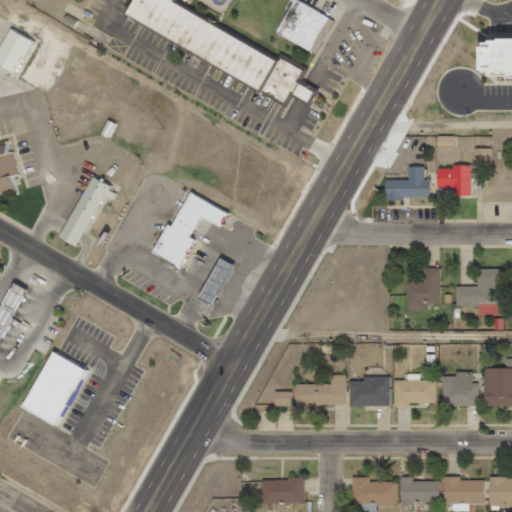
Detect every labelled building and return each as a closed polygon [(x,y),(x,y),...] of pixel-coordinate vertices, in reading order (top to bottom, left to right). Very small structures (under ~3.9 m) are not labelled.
[(144,0),(135,17),(293,109),(314,73),(290,59),(286,66),(180,4),(182,0),(144,0)] [(303,2),(284,36),(319,55),(338,21),(303,2)] [(20,31),(1,65),(21,77),(41,44),(20,31)] [(511,44),(496,44),(496,46),(490,46),(490,51),(487,51),(488,75),(499,75),(499,80),(511,80),(511,44)] [(0,152),(0,189),(4,202),(25,196),(20,182),(29,179),(21,156),(18,157),(15,148),(0,152)] [(487,162),(487,149),(472,149),(472,162),(487,162)] [(478,169),(445,169),(445,191),(464,191),(464,199),(478,198),(478,169)] [(417,170),(417,183),(394,183),(394,203),(409,203),(409,200),(439,201),(439,184),(433,184),(433,170),(417,170)] [(101,178),(66,241),(85,252),(115,199),(123,204),(126,198),(118,194),(121,189),(101,178)] [(192,210),(199,196),(236,216),(228,230),(211,220),(192,210)] [(192,210),(180,230),(199,241),(211,220),(192,210)] [(176,228),(161,254),(187,270),(202,243),(199,241),(180,230),(176,228)] [(229,261),(207,301),(221,308),(242,268),(229,261)] [(403,308),(435,308),(435,268),(419,268),(419,281),(403,281),(403,308)] [(433,272),(433,286),(415,286),(415,316),(436,315),(436,307),(447,307),(447,272),(433,272)] [(486,274),(486,290),(464,290),(464,309),(510,309),(510,273),(486,274)] [(23,286),(0,326),(0,354),(1,355),(36,294),(23,286)] [(62,355),(32,408),(64,427),(94,373),(62,355)] [(511,373),(494,373),(494,402),(511,402),(511,373)] [(465,376),(465,380),(450,380),(451,406),(461,406),(461,410),(488,410),(488,388),(482,388),(482,376),(465,376)] [(340,379),(340,388),(305,388),(306,409),(354,408),(354,379),(340,379)] [(372,380),(372,385),(360,385),(361,408),(397,407),(397,380),(372,380)] [(402,384),(402,411),(418,411),(418,407),(445,407),(445,384),(402,384)] [(283,394),(283,410),(300,409),(300,394),(283,394)] [(361,481),(361,507),(404,506),(404,486),(378,486),(378,480),(361,481)] [(409,480),(409,503),(440,503),(440,499),(448,499),(448,485),(422,485),(422,480),(409,480)] [(297,481),(297,484),(270,484),(271,508),(314,508),(313,481),(297,481)] [(453,481),(453,508),(493,508),(493,484),(469,484),(469,481),(453,481)] [(511,481),(499,481),(499,510),(511,510),(511,481)]
